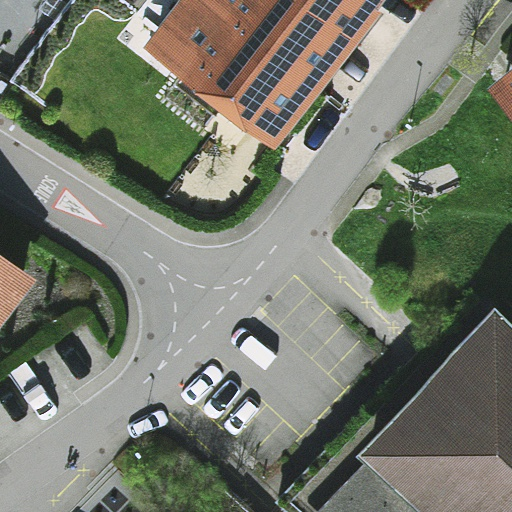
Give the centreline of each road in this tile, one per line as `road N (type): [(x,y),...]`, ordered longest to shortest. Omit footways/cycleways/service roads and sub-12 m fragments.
road 1 (residential): [(225,300),(463,0)]
road 2 (residential): [(0,483),(225,300)]
road 3 (residential): [(0,150),(225,300)]
